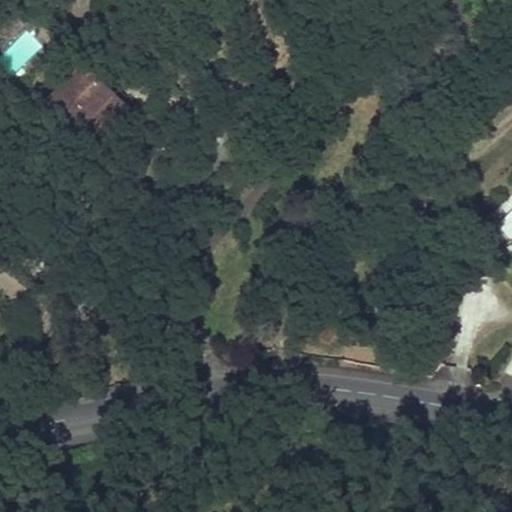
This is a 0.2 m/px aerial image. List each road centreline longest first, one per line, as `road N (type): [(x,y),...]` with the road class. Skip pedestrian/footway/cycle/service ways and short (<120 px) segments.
road 1 (residential): [(0,397),(362,0)]
road 2 (tertiary): [(0,435),(268,384),(511,416)]
